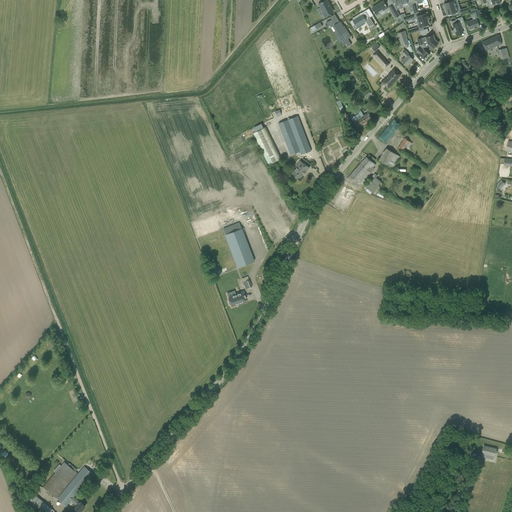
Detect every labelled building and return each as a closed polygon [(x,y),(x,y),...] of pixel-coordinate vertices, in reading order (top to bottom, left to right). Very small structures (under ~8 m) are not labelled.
[(321,14),(323,18),(330,15),(329,13),(333,11),(329,4),(327,0),(323,2),(323,1),(322,2),(318,4),(320,8),(320,7),(323,13),(321,14)] [(402,4),(401,0),(395,0),(396,5),(400,5),(401,9),(403,8),(402,4)] [(416,4),(418,4),(417,0),(418,0),(417,0),(410,0),(411,3),(413,11),(418,10),(416,4)] [(456,6),(454,0),(443,3),(444,6),(443,7),(444,9),(456,6)] [(383,1),(372,8),(375,13),(374,13),(377,18),(382,15),(380,12),(388,8),(383,1)] [(393,4),(388,7),(395,19),(400,16),(399,15),(393,4)] [(458,12),(456,6),(444,9),(445,12),(446,12),(447,15),(458,12)] [(479,16),(477,9),(470,11),(471,15),(474,14),(475,17),(479,16)] [(353,19),(349,22),(354,29),(365,23),(366,22),(367,25),(368,27),(373,23),(366,12),(361,15),(360,13),(352,18),(353,19)] [(429,18),(429,17),(430,16),(429,14),(428,14),(427,12),(416,16),(418,21),(418,22),(429,18)] [(456,20),(451,22),(452,27),(453,27),(456,35),(462,33),(461,29),(462,29),(461,26),(464,25),(462,17),(458,18),(458,20),(456,20)] [(429,24),(429,22),(430,21),(429,18),(418,22),(418,21),(417,22),(418,26),(419,26),(419,27),(429,24)] [(479,26),(477,18),(467,22),(470,30),(471,30),(473,29),(479,26)] [(331,27),(333,26),(336,30),(337,30),(340,34),(337,35),(340,41),(341,40),(344,45),(345,44),(347,47),(351,45),(348,39),(351,37),(352,39),(344,26),(343,26),(340,21),(337,23),(335,21),(333,23),(331,20),(326,23),(328,26),(330,25),(331,27)] [(399,38),(398,38),(399,39),(401,43),(407,41),(406,37),(404,31),(397,33),(399,38)] [(438,43),(435,39),(433,35),(421,38),(423,44),(429,49),(429,50),(431,47),(433,49),(438,43)] [(482,42),(486,50),(501,44),(499,35),(482,42)] [(426,51),(428,49),(428,50),(429,49),(423,44),(421,38),(417,39),(420,47),(419,47),(415,49),(416,51),(416,52),(417,53),(418,53),(419,54),(425,60),(430,54),(426,51)] [(498,50),(501,60),(509,57),(507,48),(498,50)] [(406,57),(401,61),(406,67),(409,64),(409,63),(413,60),(408,55),(409,55),(405,51),(402,53),(406,57)] [(398,77),(400,74),(399,74),(400,74),(394,69),(389,75),(386,78),(385,78),(382,82),(384,84),(386,86),(388,88),(398,77)] [(337,104),(342,116),(346,115),(341,102),(337,104)] [(373,119),(370,115),(368,112),(363,115),(360,110),(359,111),(360,112),(358,112),(361,116),(355,120),(354,117),(353,116),(350,118),(354,125),(357,129),(373,119)] [(278,123),(290,155),(300,151),(301,155),(311,151),(297,116),(278,123)] [(379,138),(385,144),(397,129),(398,130),(399,129),(398,128),(401,125),(394,119),(379,138)] [(266,127),(270,135),(277,132),(272,124),(266,127)] [(281,159),(265,127),(254,133),(269,164),(281,159)] [(409,147),(412,143),(409,142),(405,138),(397,148),(402,152),(406,147),(410,150),(411,150),(409,148),(409,147)] [(379,160),(393,168),(400,157),(386,148),(379,160)] [(347,179),(351,182),(354,178),(360,184),(373,170),(372,169),(375,165),(366,157),(347,179)] [(297,168),(291,175),(299,180),(306,171),(307,171),(309,167),(300,161),(295,167),(297,168)] [(381,182),(376,177),(378,176),(375,174),(364,186),(367,188),(365,190),(370,194),(381,182)] [(254,261),(241,228),(239,223),(223,229),(225,234),(225,235),(237,268),(254,261)] [(252,287),(249,280),(243,282),(245,289),(252,287)] [(228,302),(230,306),(237,304),(237,305),(243,303),(239,293),(232,296),(232,297),(228,298),(229,301),(228,302)] [(496,455),(497,451),(496,451),(496,449),(483,446),(482,453),(481,457),(484,458),(485,454),(495,456),(495,454),(496,455)] [(43,487),(56,498),(77,473),(64,462),(43,487)] [(77,511),(76,511),(77,511),(78,511),(80,511),(85,506),(80,502),(79,502),(73,497),(92,474),(84,467),(57,499),(65,506),(70,500),(76,506),(74,508),(77,511)] [(26,503),(36,511),(47,511),(51,508),(34,494),(26,503)]
